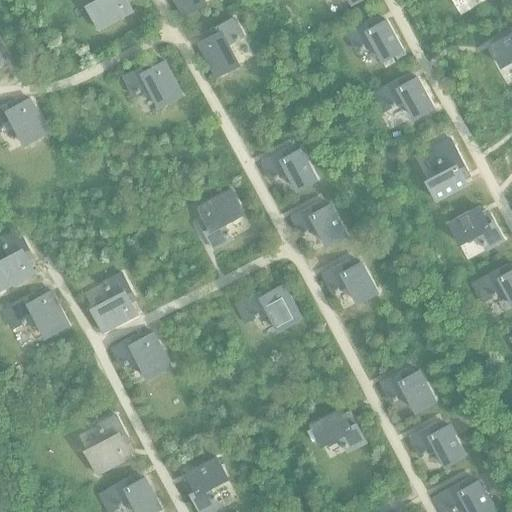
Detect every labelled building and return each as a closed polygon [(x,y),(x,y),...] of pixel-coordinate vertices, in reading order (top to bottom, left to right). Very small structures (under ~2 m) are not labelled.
[(132,11),(126,0),(98,0),(86,6),(98,29),(132,11)] [(174,0),(183,16),(206,4),(203,0),(174,0)] [(238,65),(227,45),(243,36),(234,18),(209,31),(211,35),(197,43),(216,77),(238,65)] [(402,50),(385,20),(378,24),(375,19),(347,33),(357,52),(374,43),(383,61),(402,50)] [(511,34),(490,47),(500,65),(511,58),(511,34)] [(182,96),(164,61),(150,68),(148,64),(123,76),(133,95),(149,86),(160,107),(182,96)] [(378,90),(371,94),(381,113),(388,109),(405,100),(414,118),(433,108),(416,77),(409,81),(406,76),(378,90)] [(47,133),(29,98),(15,106),(13,101),(0,107),(0,131),(14,124),(25,145),(47,133)] [(444,172),(426,181),(436,200),(467,184),(462,176),(468,173),(450,139),(431,148),(444,172)] [(316,180),(300,149),(292,153),(289,148),(262,162),(272,181),(288,172),(297,190),(316,180)] [(223,223),(244,212),(232,190),(197,208),(205,222),(200,225),(213,249),(232,239),(223,223)] [(346,235),(329,204),(322,209),(319,203),(291,218),(301,236),(318,227),(327,245),(346,235)] [(504,240),(489,212),(483,215),(479,208),(448,224),(458,243),(476,233),(485,250),(504,240)] [(35,272),(28,258),(32,255),(19,231),(1,241),(9,257),(0,261),(0,289),(0,290),(35,272)] [(377,293),(361,262),(353,266),(350,261),(322,275),(332,294),(349,285),(358,303),(377,293)] [(479,280),(472,284),(482,302),(489,298),(506,290),(511,301),(511,269),(510,271),(507,265),(479,280)] [(137,314),(130,300),(135,298),(122,273),(103,282),(112,299),(91,309),(102,332),(137,314)] [(242,301),(235,304),(245,323),(268,310),(279,331),(301,319),(283,284),(268,292),(266,287),(242,301)] [(34,294),(2,310),(12,329),(35,317),(46,337),(69,326),(50,291),(36,298),(34,294)] [(171,367),(153,332),(139,340),(136,335),(112,348),(121,367),(137,358),(148,379),(171,367)] [(435,401),(419,371),(411,375),(408,369),(380,384),(390,402),(407,393),(416,411),(435,401)] [(366,442),(351,414),(346,417),(341,409),(311,425),(320,444),(338,435),(347,452),(366,442)] [(132,456),(124,442),(129,439),(116,415),(97,425),(106,441),(85,452),(97,474),(132,456)] [(410,438),(403,441),(413,460),(419,457),(436,448),(445,466),(464,456),(448,425),(440,429),(437,424),(410,438)] [(191,482),(185,485),(199,511),(217,511),(222,510),(218,503),(209,486),(227,477),(217,458),(186,474),(191,482)] [(106,490),(99,494),(108,511),(116,509),(132,500),(138,511),(152,511),(161,508),(144,477),(137,481),(134,476),(106,490)] [(439,494),(432,498),(439,511),(450,511),(466,504),(470,511),(492,511),(494,511),(478,481),(470,485),(467,479),(439,494)]
